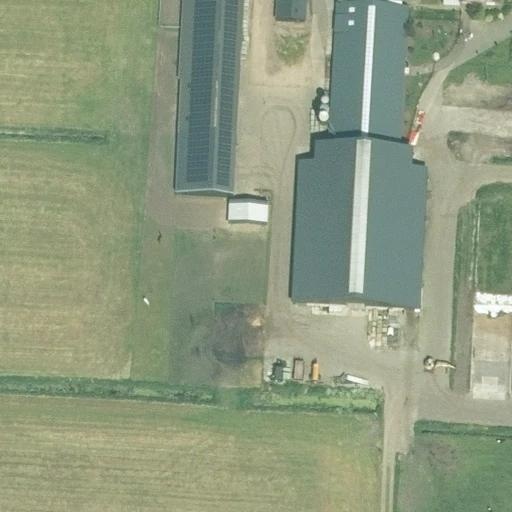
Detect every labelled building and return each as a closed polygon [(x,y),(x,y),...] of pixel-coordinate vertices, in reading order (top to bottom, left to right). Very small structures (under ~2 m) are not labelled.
[(185,0),(176,139),(172,201),(204,202),(228,204),(232,204),(242,0),(185,0)] [(306,0),(275,0),(274,22),(305,23),(306,0)] [(337,0),(329,150),(328,168),(302,166),(294,307),(414,314),(422,173),(397,172),(406,10),(401,10),(401,0),(458,0),(458,6),(498,9),(498,0),(337,0)] [(284,102),(285,120),(300,119),(299,102),(284,102)] [(235,166),(236,182),(254,181),(253,165),(235,166)] [(267,206),(228,204),(225,230),(266,232),(267,206)] [(271,371),(271,382),(288,381),(287,370),(271,371)]
